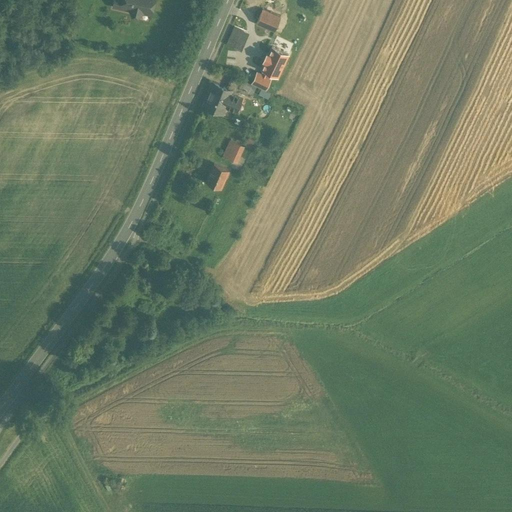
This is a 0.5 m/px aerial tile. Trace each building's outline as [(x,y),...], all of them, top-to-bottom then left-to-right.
[(114,0),(112,9),(149,17),(152,0),(114,0)] [(265,12),(266,10),(263,9),(266,0),(246,0),(242,11),(259,17),(263,11),(265,12)] [(263,11),(259,17),(256,24),(274,31),(281,16),(266,10),(265,12),(263,11)] [(246,31),(235,27),(227,44),(238,48),(246,31)] [(288,54),(272,46),(269,52),(267,52),(262,61),(264,62),(261,69),(263,69),(268,72),(278,76),(288,54)] [(251,83),(265,89),(271,77),(266,75),(261,73),(256,71),(251,83)] [(232,91),(212,81),(203,105),(223,113),(226,106),(233,109),(236,102),(238,103),(240,97),(231,93),(232,91)] [(256,87),(242,81),(238,92),(252,97),(256,87)] [(270,93),(261,89),(258,94),(268,98),(270,93)] [(254,140),(249,137),(245,146),(250,147),(254,140)] [(231,139),(223,155),(232,160),(239,143),(231,139)] [(213,162),(205,181),(221,187),(228,169),(213,162)]
